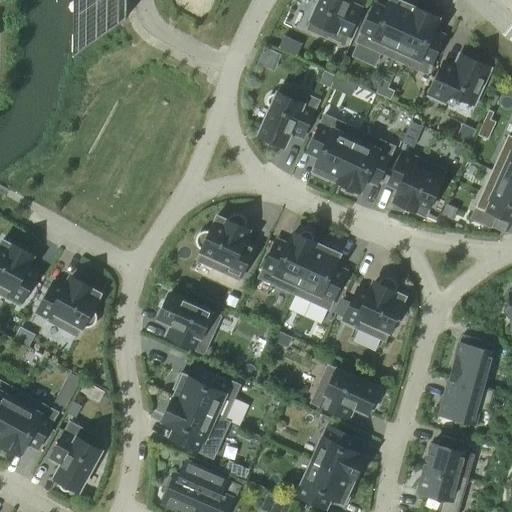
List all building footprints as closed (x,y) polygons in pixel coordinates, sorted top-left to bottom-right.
[(74,0),(74,55),(127,18),(127,16),(119,18),(119,0),(74,0)] [(320,0),(311,20),(348,37),(360,11),(358,10),(358,11),(347,6),(350,0),(320,0)] [(383,54),(392,57),(415,6),(408,3),(409,1),(407,0),(390,0),(385,12),(383,11),(373,6),(357,42),(383,54)] [(415,6),(392,57),(427,73),(443,38),(431,33),(438,17),(415,6)] [(443,99),(446,92),(475,105),(492,69),(462,56),(453,73),(443,69),(443,68),(441,67),(430,93),(443,99)] [(319,82),(330,88),(336,76),(324,71),(319,82)] [(336,76),(330,88),(337,90),(342,78),(336,75),(336,76)] [(270,107),(271,107),(259,134),(284,146),(291,130),(303,135),(319,100),(282,83),(277,94),(275,94),(273,94),(272,94),(271,95),(269,96),(268,98),(267,100),(267,101),(267,103),(269,105),(270,107)] [(489,110),(478,135),(488,139),(496,122),(491,119),(494,112),(489,110)] [(336,181),(360,130),(325,114),(309,149),(321,155),(312,173),(328,180),(329,178),(336,181)] [(425,148),(431,125),(411,120),(405,143),(425,148)] [(383,141),(360,130),(336,181),(359,192),(366,176),(378,181),(383,170),(394,146),(383,141)] [(511,137),(508,135),(492,170),(511,179),(511,137)] [(395,202),(425,215),(445,170),(415,156),(414,159),(402,153),(390,179),(403,184),(395,202)] [(511,179),(492,170),(489,176),(471,218),(491,227),(496,215),(511,221),(511,220),(511,179)] [(197,260),(239,280),(252,251),(240,246),(248,229),(245,228),(246,225),(246,223),(246,221),(245,219),(244,217),(242,215),(240,214),(237,214),(235,214),(233,214),(230,216),(229,218),(227,219),(218,215),(210,231),(208,231),(205,231),(203,231),(200,232),(199,234),(197,236),(196,239),(196,242),(197,245),(199,247),(202,249),(197,260)] [(259,277),(294,293),(317,242),(313,240),(313,239),(313,237),(313,235),(312,234),(311,232),(309,231),(308,230),(306,230),(304,230),(302,231),(300,233),(299,234),(294,232),(287,248),(275,242),(259,277)] [(0,293),(20,304),(35,278),(23,271),(32,255),(3,239),(0,244),(0,293)] [(317,242),(294,293),(329,309),(345,274),(332,268),(341,250),(325,243),(324,246),(317,242)] [(92,309),(92,308),(101,292),(72,276),(63,293),(51,286),(37,311),(49,318),(48,320),(77,336),(83,325),(83,326),(84,326),(85,326),(86,326),(87,326),(88,326),(89,326),(90,326),(91,326),(92,325),(93,324),(94,324),(94,323),(95,323),(95,322),(96,321),(96,320),(97,319),(97,318),(97,317),(97,316),(97,315),(96,314),(96,313),(96,312),(95,312),(95,311),(94,310),(93,309),(92,309)] [(379,281),(378,283),(375,281),(367,299),(355,293),(343,319),(356,324),(355,327),(385,340),(405,295),(396,291),(396,289),(396,287),(395,286),(395,284),(393,282),(392,281),(390,280),(388,279),(386,279),(384,279),(382,280),(381,280),(379,281)] [(511,303),(503,311),(508,319),(511,319),(511,329),(511,328),(511,292),(510,293),(511,303)] [(204,353),(221,316),(170,293),(159,318),(175,325),(170,336),(169,337),(204,353)] [(242,298),(232,293),(228,302),(238,306),(242,298)] [(34,335),(20,328),(14,340),(27,348),(34,335)] [(295,338),(279,331),(275,341),(290,348),(295,338)] [(462,335),(450,378),(485,388),(495,353),(477,348),(480,339),(462,335)] [(379,388),(328,365),(311,401),(346,417),(352,405),(367,413),(370,408),(373,410),(380,394),(377,393),(379,388)] [(224,419),(239,385),(204,369),(204,371),(200,382),(181,373),(174,388),(176,390),(173,397),(214,416),(224,420),(224,419)] [(485,388),(450,378),(440,414),(475,424),(479,409),(488,412),(494,390),(485,388)] [(0,436),(24,393),(0,380),(0,436)] [(62,392),(56,402),(67,409),(73,398),(62,392)] [(24,393),(0,436),(0,444),(19,454),(27,439),(39,445),(57,411),(24,393)] [(214,416),(173,397),(162,420),(179,427),(174,438),(173,437),(173,439),(213,457),(229,422),(224,419),(224,420),(214,416)] [(81,406),(73,402),(67,414),(74,419),(81,406)] [(55,477),(60,480),(60,482),(59,483),(60,486),(61,488),(62,489),(63,490),(65,491),(66,491),(69,491),(70,490),(72,489),(73,487),(79,490),(105,440),(70,421),(51,455),(63,462),(55,477)] [(313,460),(354,479),(365,457),(348,449),(353,439),(354,439),(354,437),(328,426),(313,460)] [(432,443),(425,467),(468,479),(474,455),(467,453),(462,451),(464,444),(464,441),(441,435),(439,445),(432,443)] [(354,479),(313,460),(297,495),(323,507),(323,506),(323,505),(328,495),(347,503),(353,488),(351,487),(354,479)] [(228,511),(233,503),(230,502),(232,498),(221,493),(228,478),(187,461),(181,475),(176,473),(174,479),(170,478),(166,488),(169,490),(164,502),(185,511),(228,511)] [(458,511),(468,479),(425,467),(419,491),(443,498),(438,511),(458,511)] [(273,511),(288,511),(294,501),(269,491),(262,507),(273,511)]
